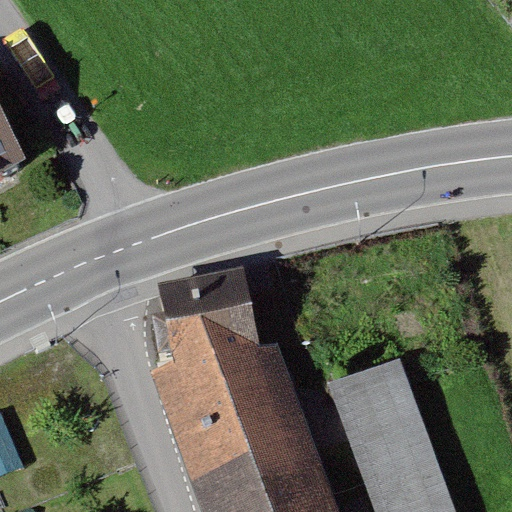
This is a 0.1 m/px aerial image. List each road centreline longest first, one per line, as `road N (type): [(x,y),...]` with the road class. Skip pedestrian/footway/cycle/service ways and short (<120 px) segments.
road 1 (secondary): [(511,158),(430,167),(284,200),(137,244)]
road 2 (track): [(87,263),(177,511)]
road 3 (residential): [(0,21),(124,209),(137,244)]
road 4 (secondary): [(137,244),(0,304)]
